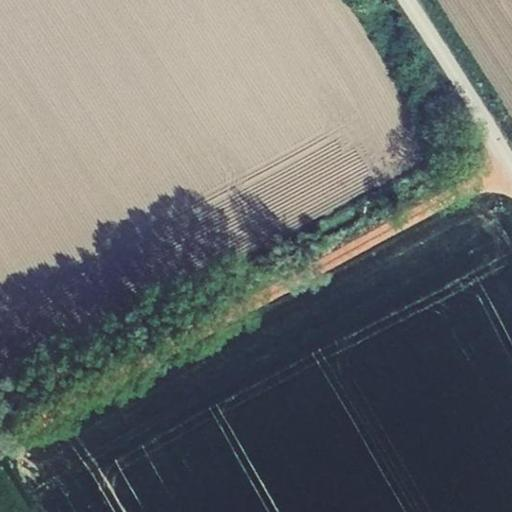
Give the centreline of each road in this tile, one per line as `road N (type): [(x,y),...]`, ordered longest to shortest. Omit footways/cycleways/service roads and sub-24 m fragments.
road 1 (track): [(506,156),(0,444)]
road 2 (unclassified): [(511,166),(406,0)]
